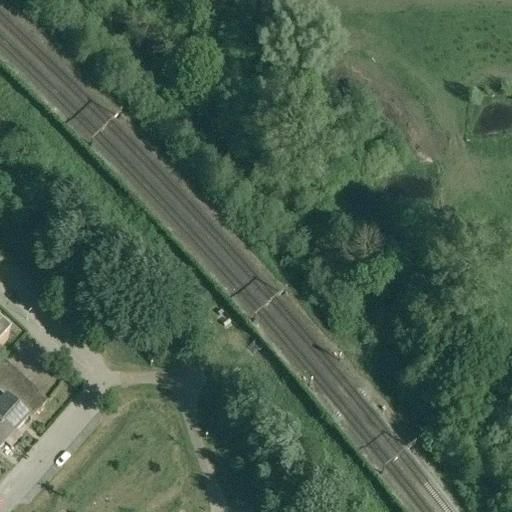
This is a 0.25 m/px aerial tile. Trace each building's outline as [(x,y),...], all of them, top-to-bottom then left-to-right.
[(0,349),(8,340),(0,332),(0,349)] [(3,360),(0,363),(0,381),(12,369),(3,360)] [(21,377),(12,369),(0,381),(0,393),(3,396),(21,377)] [(29,385),(21,377),(3,396),(5,398),(11,404),(29,385)] [(38,393),(29,385),(11,404),(20,412),(38,393)] [(47,401),(41,395),(38,393),(20,412),(27,419),(30,421),(47,401)] [(20,412),(11,404),(5,398),(0,403),(0,427),(16,443),(22,436),(16,431),(27,419),(20,412)] [(0,427),(0,448),(4,444),(10,449),(16,443),(0,427)]
